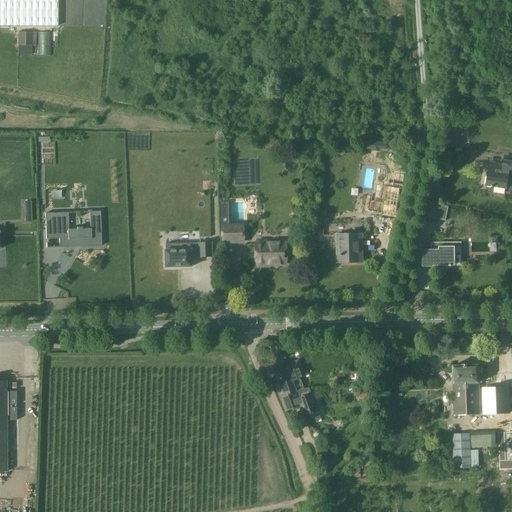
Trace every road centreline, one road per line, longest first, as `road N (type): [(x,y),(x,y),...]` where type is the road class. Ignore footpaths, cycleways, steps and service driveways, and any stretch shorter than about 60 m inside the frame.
road 1 (track): [(417,0),(427,136),(390,320)]
road 2 (tertiary): [(251,325),(511,318)]
road 3 (tertiary): [(0,331),(251,325)]
road 4 (unclassified): [(320,511),(251,335)]
